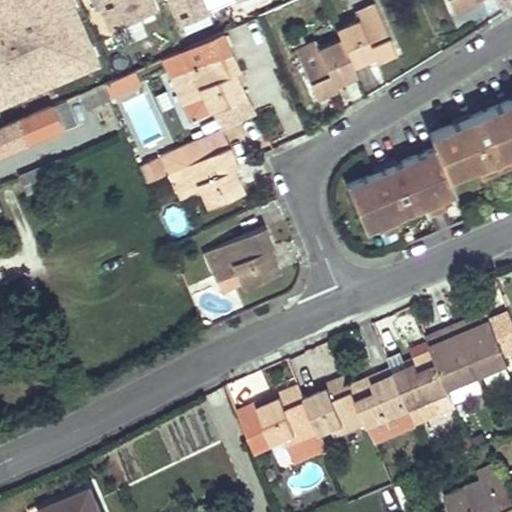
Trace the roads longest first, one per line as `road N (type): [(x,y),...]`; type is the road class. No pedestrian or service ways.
road 1 (residential): [(345,299),(317,233),(312,155),(511,29)]
road 2 (residential): [(0,464),(345,299)]
road 3 (residential): [(345,299),(511,230)]
